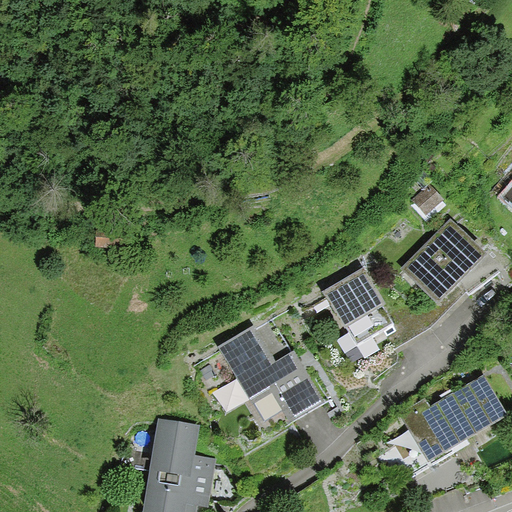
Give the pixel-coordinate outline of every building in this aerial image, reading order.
[(441,201),(427,185),(411,199),(425,215),(441,201)] [(483,253),(448,219),(406,262),(440,296),(483,253)] [(126,231),(94,230),(93,247),(125,248),(126,231)] [(360,271),(323,293),(355,346),(392,323),(360,271)] [(252,326),(217,346),(250,402),(268,392),(286,422),(320,402),(291,352),(273,362),(252,326)] [(411,434),(373,456),(391,487),(451,451),(448,446),(501,415),(480,379),(429,409),(424,401),(400,415),(411,434)] [(194,426),(155,420),(141,510),(153,511),(182,511),(183,511),(190,511),(202,511),(211,459),(190,456),(194,426)]
